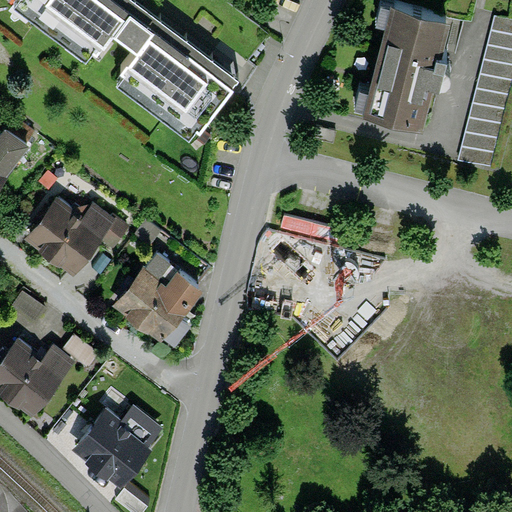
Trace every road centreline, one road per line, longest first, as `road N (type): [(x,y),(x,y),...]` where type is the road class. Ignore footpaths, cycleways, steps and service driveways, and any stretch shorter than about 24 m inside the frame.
road 1 (trunk): [(438,511),(141,215),(0,95)]
road 2 (residential): [(208,387),(269,129),(329,0)]
road 3 (residential): [(0,242),(142,358),(208,387)]
road 4 (residential): [(98,511),(0,413)]
road 5 (residential): [(176,511),(208,387)]
